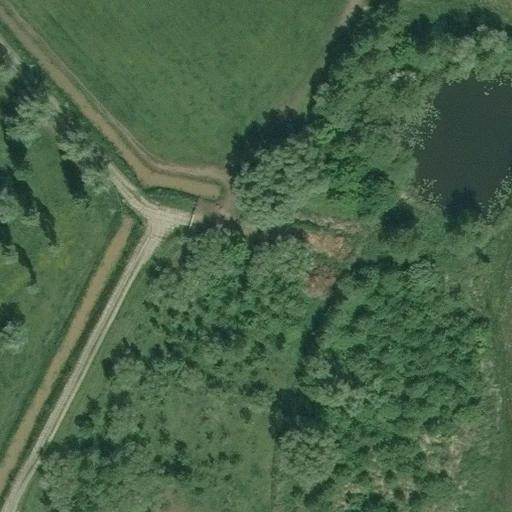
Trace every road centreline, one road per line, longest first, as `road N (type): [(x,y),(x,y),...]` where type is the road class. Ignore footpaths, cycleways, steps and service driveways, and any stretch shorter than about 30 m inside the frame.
road 1 (track): [(6,511),(155,224),(151,212)]
road 2 (track): [(151,212),(0,48)]
